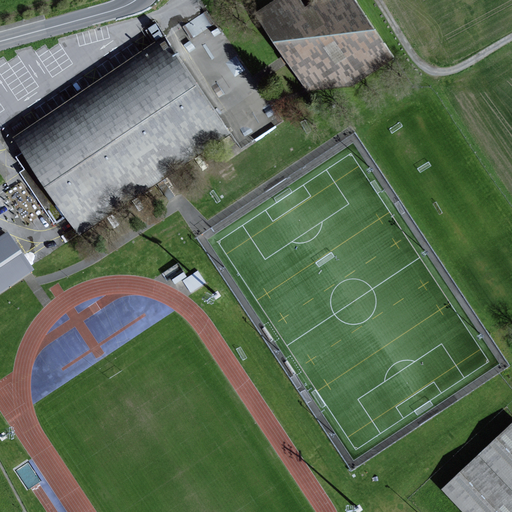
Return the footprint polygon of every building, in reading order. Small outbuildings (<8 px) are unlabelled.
[(398,57),(360,0),(280,0),(262,12),(310,90),(356,85),(398,57)] [(192,36),(214,21),(207,9),(184,23),(192,36)] [(101,81),(19,137),(27,149),(18,155),(27,168),(21,172),(57,224),(71,215),(83,233),(233,131),(168,36),(101,81)] [(9,232),(0,237),(0,291),(34,270),(29,262),(9,232)] [(511,511),(511,429),(446,491),(466,511),(511,511)]
